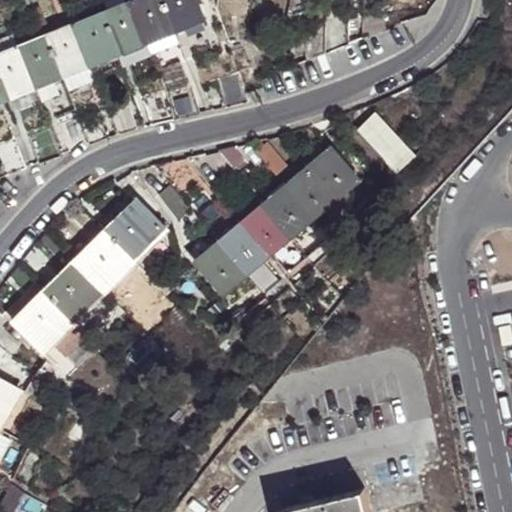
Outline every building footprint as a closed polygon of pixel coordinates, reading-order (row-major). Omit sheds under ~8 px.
[(81,66),(101,58),(125,49),(128,47),(154,37),(199,19),(192,0),(130,0),(78,21),(72,24),(17,46),(12,48),(0,52),(0,97),(57,75),(81,66)] [(372,38),(398,29),(393,13),(372,17),(372,38)] [(326,17),(326,19),(306,20),(307,56),(307,57),(344,42),(351,40),(351,29),(350,18),(326,17)] [(350,18),(351,29),(360,28),(360,17),(350,17),(350,18)] [(0,52),(12,48),(11,43),(13,43),(11,37),(0,41),(0,52)] [(154,37),(128,47),(131,56),(157,45),(154,37)] [(125,49),(101,58),(105,66),(128,56),(125,49)] [(81,66),(57,75),(62,90),(87,80),(81,66)] [(224,108),(246,102),(239,71),(216,77),(224,108)] [(174,120),(198,114),(190,85),(167,91),(174,120)] [(151,125),(174,120),(167,91),(166,89),(143,96),(151,125)] [(119,136),(136,130),(127,99),(109,105),(119,136)] [(396,173),(415,155),(374,112),(355,130),(396,173)] [(89,146),(106,140),(98,115),(80,121),(89,146)] [(39,163),(59,156),(48,124),(27,132),(39,163)] [(0,165),(4,175),(24,168),(13,139),(0,143),(0,165)] [(271,143),(260,153),(279,176),(290,166),(271,143)] [(221,150),(236,168),(247,159),(236,146),(221,150)] [(359,180),(331,147),(196,260),(223,293),(323,209),(337,198),(359,180)] [(159,193),(179,218),(191,208),(171,183),(159,193)] [(337,198),(323,209),(332,220),(346,209),(337,198)] [(166,231),(136,201),(13,322),(43,353),(50,346),(60,356),(82,335),(72,324),(166,231)] [(246,327),(354,223),(332,241),(330,240),(266,293),(266,300),(239,319),(246,327)] [(0,427),(20,392),(0,381),(0,427)] [(31,399),(20,392),(0,427),(0,432),(9,438),(31,399)] [(0,453),(9,438),(0,432),(0,453)] [(279,511),(368,511),(364,489),(279,509),(279,511)]
